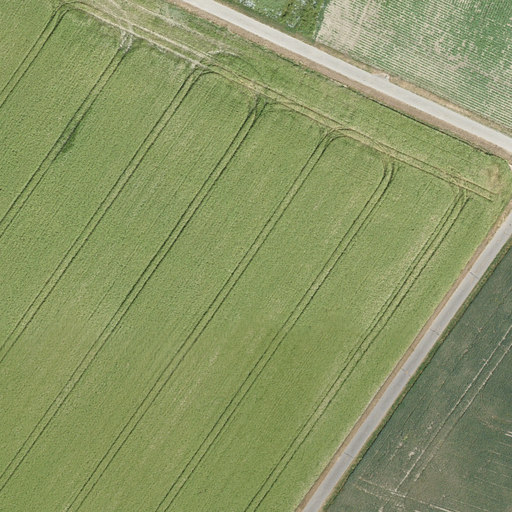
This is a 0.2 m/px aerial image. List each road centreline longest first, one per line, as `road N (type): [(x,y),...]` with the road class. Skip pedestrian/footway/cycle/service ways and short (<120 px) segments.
road 1 (unclassified): [(511,154),(192,0)]
road 2 (track): [(311,511),(511,220)]
